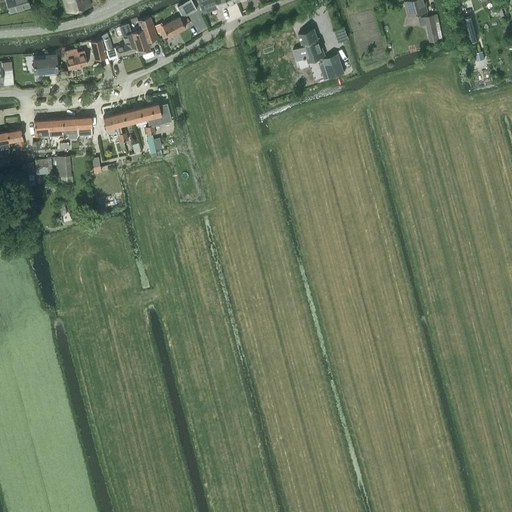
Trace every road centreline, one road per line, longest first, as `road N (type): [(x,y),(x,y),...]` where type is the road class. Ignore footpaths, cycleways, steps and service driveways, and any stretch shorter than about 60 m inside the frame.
road 1 (track): [(231,50),(258,146),(214,209),(194,213),(152,266),(158,296),(39,322),(0,346)]
road 2 (residential): [(0,93),(120,80),(288,0)]
road 3 (unclassified): [(0,34),(80,22),(134,0)]
